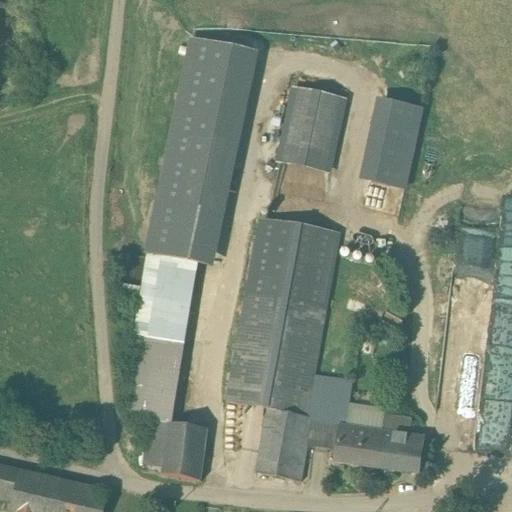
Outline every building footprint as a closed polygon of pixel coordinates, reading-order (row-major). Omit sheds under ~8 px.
[(245,55),(192,44),(158,203),(212,214),(245,55)] [(258,58),(245,55),(212,214),(225,216),(258,58)] [(343,103),(295,93),(283,147),(332,157),(343,103)] [(417,106),(374,97),(357,179),(401,189),(417,106)] [(332,157),(283,147),(279,164),(328,174),(332,157)] [(212,214),(158,203),(147,259),(148,259),(196,267),(213,271),(225,216),(212,214)] [(340,236),(259,221),(226,404),(267,411),(267,410),(307,418),(310,401),(314,378),(334,267),(340,236)] [(141,339),(183,345),(196,267),(148,259),(144,289),(142,300),(136,338),(141,339)] [(144,289),(119,284),(117,296),(142,300),(144,289)] [(183,345),(141,339),(128,418),(150,422),(170,425),(183,345)] [(343,404),(339,428),(347,430),(354,383),(314,378),(310,401),(317,402),(317,401),(343,404)] [(343,404),(317,401),(317,402),(310,401),(307,418),(308,418),(307,425),(339,430),(339,428),(343,404)] [(307,418),(267,410),(267,411),(255,474),(301,484),(307,448),(308,442),(304,441),(307,425),(308,418),(307,418)] [(386,417),(383,435),(410,438),(412,421),(386,417)] [(161,476),(200,482),(207,430),(170,425),(150,422),(143,465),(162,468),(161,476)] [(339,430),(307,425),(304,441),(308,442),(307,448),(336,452),(339,430)] [(347,430),(339,428),(339,430),(336,452),(335,464),(361,468),(362,464),(377,466),(376,470),(378,470),(383,435),(347,430)] [(410,438),(383,435),(378,470),(416,475),(418,475),(423,440),(410,438)] [(17,472),(0,468),(0,502),(10,505),(17,472)] [(101,511),(106,492),(17,472),(10,505),(8,511),(101,511)]
